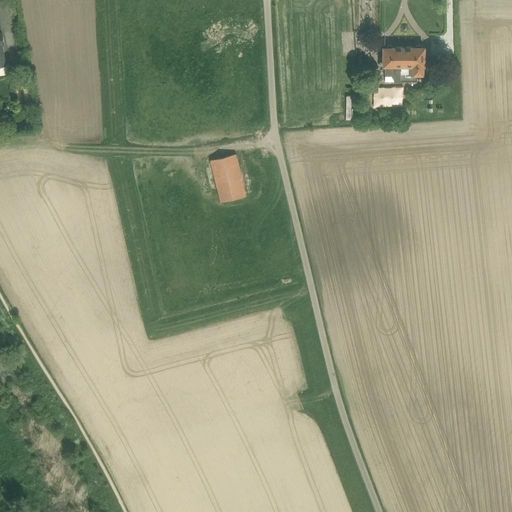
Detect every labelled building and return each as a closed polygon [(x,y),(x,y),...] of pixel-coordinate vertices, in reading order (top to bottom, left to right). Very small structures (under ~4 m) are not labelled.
[(358,34),(357,50),(373,51),(374,35),(358,34)] [(413,75),(417,75),(423,75),(423,66),(426,66),(426,57),(425,57),(425,47),(423,47),(423,46),(422,44),(417,44),(416,46),(416,47),(405,47),(405,66),(408,66),(408,74),(413,74),(413,75)] [(384,47),(384,57),(383,57),(383,66),(385,66),(385,74),(394,74),(394,81),(401,81),(401,66),(405,66),(405,47),(394,47),(394,46),(392,45),(388,45),(387,46),(386,46),(386,47),(384,47)] [(415,75),(414,83),(425,83),(425,75),(415,75)] [(375,108),(405,107),(404,85),(374,86),(375,108)] [(236,155),(212,161),(222,200),(246,194),(236,155)]
